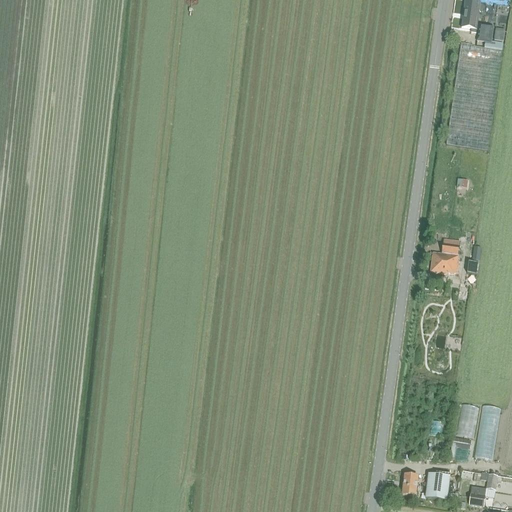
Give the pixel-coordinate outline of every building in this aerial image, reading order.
[(479,3),(464,1),(461,28),(475,30),(479,3)] [(496,9),(495,20),(506,21),(507,9),(496,9)] [(493,27),(478,25),(476,42),(491,44),(493,27)] [(462,38),(463,33),(452,30),(451,35),(462,38)] [(487,152),(502,51),(460,44),(446,146),(487,152)] [(458,257),(458,255),(470,257),(471,248),(459,247),(442,244),(441,255),(432,254),(430,274),(448,276),(449,275),(456,276),(459,257),(458,257)] [(479,265),(469,263),(467,275),(477,276),(479,265)] [(474,436),(476,405),(459,405),(458,436),(474,436)] [(475,455),(489,456),(490,423),(477,422),(475,455)] [(470,441),(452,439),(451,447),(469,450),(470,441)] [(463,472),(462,480),(480,483),(481,482),(481,481),(482,481),(487,482),(486,490),(495,491),(498,477),(488,476),(482,475),(463,472)] [(416,499),(419,477),(404,475),(401,497),(416,499)] [(447,502),(450,478),(428,475),(425,499),(447,502)] [(483,509),(486,490),(471,488),(468,507),(483,509)]
